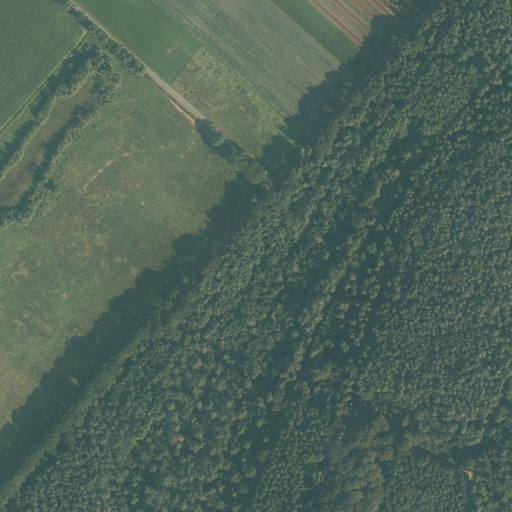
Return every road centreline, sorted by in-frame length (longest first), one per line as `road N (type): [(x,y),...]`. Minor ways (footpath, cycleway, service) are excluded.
road 1 (unknown): [(0,503),(145,339),(193,314),(471,0)]
road 2 (track): [(274,183),(0,495)]
road 3 (track): [(511,42),(390,191),(289,385)]
road 4 (unclassified): [(274,183),(69,0)]
road 5 (track): [(436,0),(274,183)]
road 6 (track): [(289,385),(236,511)]
